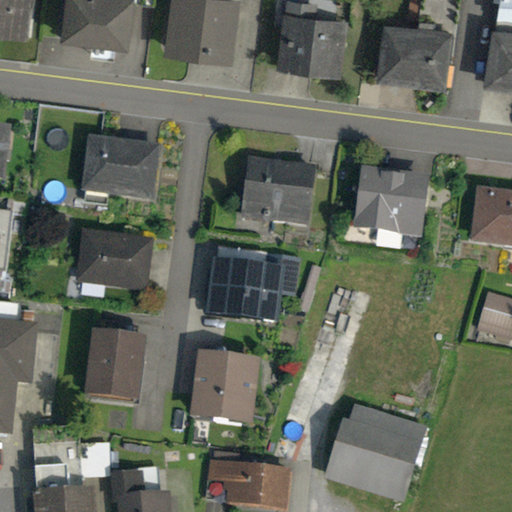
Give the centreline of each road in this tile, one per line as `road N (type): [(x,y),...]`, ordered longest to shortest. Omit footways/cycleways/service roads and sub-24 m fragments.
road 1 (residential): [(511,151),(0,83)]
road 2 (unknown): [(52,321),(48,372),(0,497)]
